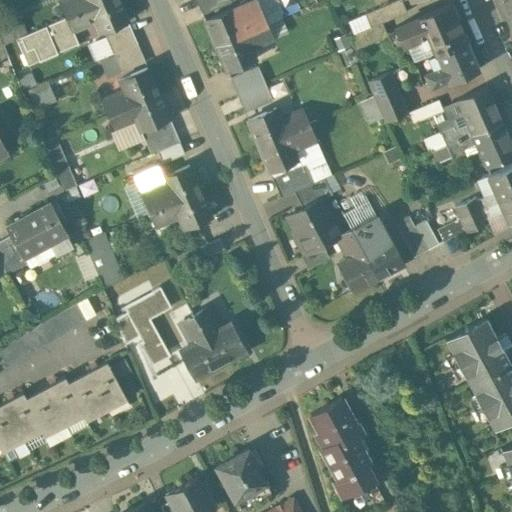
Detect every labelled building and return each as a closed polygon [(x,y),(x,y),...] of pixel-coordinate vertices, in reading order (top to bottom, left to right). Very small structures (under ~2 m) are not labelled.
[(63,0),(60,2),(66,17),(104,0),(63,0)] [(118,0),(104,0),(66,17),(72,31),(95,22),(99,32),(127,21),(118,0)] [(228,0),(196,0),(202,15),(230,3),(228,0)] [(255,0),(251,0),(205,20),(216,46),(266,25),(255,0)] [(400,0),(395,0),(363,14),(369,27),(381,23),(406,12),(400,0)] [(511,0),(499,0),(510,24),(511,22),(511,0)] [(450,4),(392,29),(399,46),(426,35),(434,53),(435,53),(465,40),(450,4)] [(66,17),(19,36),(25,51),(33,47),(39,61),(71,46),(66,34),(72,31),(66,17)] [(12,40),(6,23),(0,25),(0,36),(3,44),(12,40)] [(369,27),(348,37),(352,47),(354,51),(387,37),(381,23),(369,27)] [(266,25),(216,46),(227,72),(255,60),(250,49),(273,40),(266,25)] [(129,26),(105,37),(112,53),(137,43),(129,26)] [(348,38),(335,44),(339,52),(352,47),(348,38)] [(465,40),(435,53),(441,66),(423,74),(431,92),(448,84),(449,86),(480,73),(465,40)] [(137,44),(111,55),(119,74),(145,63),(137,44)] [(352,47),(339,52),(343,63),(357,58),(354,51),(352,47)] [(29,80),(22,65),(13,69),(20,84),(29,80)] [(147,67),(119,79),(123,90),(101,100),(107,114),(158,93),(147,67)] [(389,72),(367,81),(373,95),(379,108),(385,122),(406,113),(389,72)] [(265,84),(237,95),(244,112),(272,101),(265,84)] [(485,86),(454,100),(456,103),(457,102),(466,124),(471,134),(501,121),(485,86)] [(39,102),(34,89),(23,93),(33,117),(43,112),(42,109),(50,106),(47,99),(39,102)] [(158,93),(107,114),(114,129),(137,120),(141,131),(141,130),(169,119),(158,93)] [(373,95),(358,102),(363,115),(377,109),(379,108),(373,95)] [(438,100),(409,112),(414,123),(443,110),(438,100)] [(275,107),(247,119),(258,144),(308,123),(302,108),(279,118),(275,107)] [(377,109),(369,113),(382,142),(391,139),(377,109)] [(169,119),(141,130),(151,153),(156,151),(179,142),(169,119)] [(511,146),(501,121),(471,134),(475,144),(485,168),(511,155),(511,146)] [(308,123),(258,144),(269,170),(297,158),(292,148),(315,138),(308,123)] [(451,126),(438,132),(445,146),(471,134),(466,124),(453,130),(451,126)] [(471,134),(445,146),(451,159),(464,154),(462,149),(475,144),(471,134)] [(74,185),(54,137),(43,141),(63,190),(74,185)] [(179,142),(156,151),(161,163),(184,154),(179,142)] [(394,147),(383,152),(388,164),(399,159),(394,147)] [(304,163),(272,177),(280,197),(293,191),(313,182),(304,163)] [(511,163),(487,175),(494,192),(498,201),(511,194),(511,163)] [(189,165),(161,177),(156,166),(134,175),(149,212),(200,191),(189,165)] [(313,182),(293,191),(302,208),(321,198),(321,199),(332,194),(323,178),(313,182)] [(74,187),(63,192),(67,201),(78,196),(74,187)] [(200,191),(149,212),(156,227),(178,218),(183,228),(210,216),(200,191)] [(474,197),(454,206),(457,212),(453,214),(456,220),(459,218),(498,201),(494,192),(476,200),(474,197)] [(511,194),(498,201),(502,210),(509,227),(511,225),(511,194)] [(302,208),(287,216),(294,230),(299,228),(310,249),(306,251),(306,253),(307,253),(322,244),(337,236),(340,234),(321,199),(321,198),(302,208)] [(498,201),(459,218),(465,231),(485,222),(483,218),(502,210),(498,201)] [(49,202),(5,225),(10,236),(0,241),(0,261),(6,274),(27,263),(23,256),(48,242),(54,254),(71,245),(49,202)] [(375,215),(351,228),(351,229),(377,277),(402,263),(375,215)] [(409,216),(395,223),(401,234),(415,226),(409,216)] [(456,220),(437,229),(442,241),(465,231),(459,218),(456,220)] [(415,226),(401,234),(413,257),(438,244),(425,220),(415,226)] [(377,277),(351,229),(340,234),(337,236),(348,258),(338,263),(353,290),(377,277)] [(222,236),(203,244),(207,254),(226,247),(222,236)] [(322,244),(307,253),(306,253),(300,256),(307,269),(329,257),(322,244)] [(114,283),(104,261),(94,265),(103,287),(114,283)] [(194,294),(185,299),(189,307),(199,302),(194,294)] [(0,346),(8,362),(95,316),(85,297),(0,342),(0,346)] [(229,322),(219,328),(207,306),(193,314),(219,362),(244,349),(229,322)] [(219,362),(193,314),(179,321),(190,343),(180,349),(195,376),(219,362)] [(485,316),(444,338),(493,429),(511,418),(511,366),(501,347),(511,342),(505,331),(496,336),(485,316)] [(67,386),(63,378),(42,389),(44,393),(25,402),(21,394),(0,405),(0,407),(1,410),(0,410),(0,447),(1,450),(22,440),(21,438),(39,428),(43,436),(64,425),(63,423),(81,413),(85,419),(106,408),(105,407),(125,397),(106,360),(84,372),(86,376),(67,386)] [(158,390),(152,377),(144,380),(150,394),(158,390)] [(356,420),(353,422),(340,397),(309,414),(325,444),(320,447),(336,477),(367,461),(354,436),(362,432),(356,420)] [(511,444),(500,448),(511,479),(511,444)] [(247,448),(215,465),(234,498),(235,498),(265,481),(247,448)] [(196,476),(165,493),(175,511),(205,511),(214,507),(196,476)] [(265,481),(235,498),(240,506),(270,490),(265,481)] [(300,511),(293,498),(266,511),(300,511)] [(149,511),(146,503),(124,511),(149,511)]
